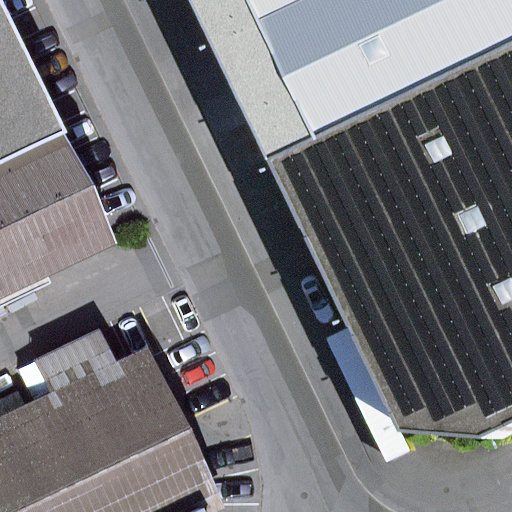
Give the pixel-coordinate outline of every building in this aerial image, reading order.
[(511,0),(216,0),(289,155),(511,50),(511,0)] [(0,141),(35,124),(0,50),(0,141)] [(511,50),(289,155),(367,322),(511,254),(511,50)] [(0,283),(92,239),(35,124),(0,141),(0,283)] [(511,254),(367,322),(422,429),(502,435),(511,430),(511,254)] [(0,511),(184,511),(186,511),(215,498),(143,347),(114,360),(100,330),(35,360),(49,389),(0,412),(0,511)]
